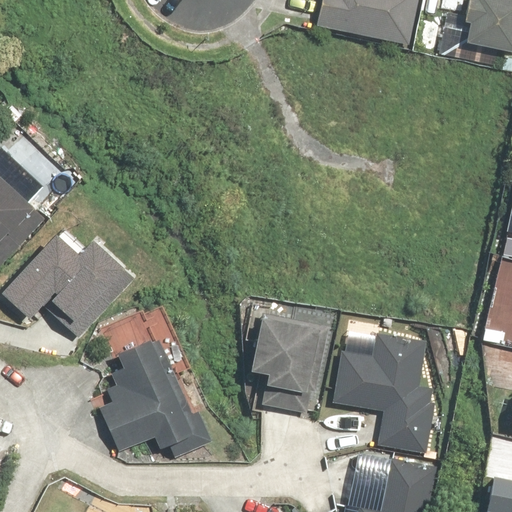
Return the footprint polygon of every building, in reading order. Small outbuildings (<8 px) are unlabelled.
[(325,0),(320,23),(412,42),(420,0),(325,0)] [(511,0),(469,0),(466,16),(476,18),(472,37),(511,45),(511,0)] [(0,267),(53,212),(42,201),(44,199),(1,159),(0,159),(0,267)] [(66,225),(8,289),(37,315),(47,305),(84,338),(144,272),(133,262),(136,259),(104,230),(90,246),(66,225)] [(272,369),(265,401),(310,410),(315,388),(319,389),(333,325),(269,311),(257,366),(272,369)] [(161,431),(174,457),(218,436),(204,406),(200,407),(163,329),(123,348),(130,362),(116,369),(121,381),(111,386),(117,399),(103,405),(124,449),(161,431)] [(376,353),(345,347),(336,399),(387,408),(381,441),(429,450),(438,400),(434,399),(436,386),(421,383),(429,339),(380,330),(376,353)] [(429,511),(440,464),(393,454),(382,506),(363,502),(360,511),(429,511)] [(511,471),(496,469),(490,506),(511,509),(511,471)]
